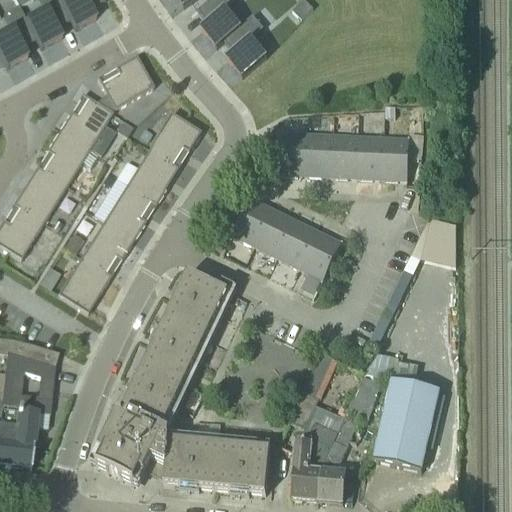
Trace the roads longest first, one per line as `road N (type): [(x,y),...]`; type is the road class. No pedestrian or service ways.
road 1 (residential): [(58,506),(62,471),(107,355),(230,143),(228,120),(153,25)]
road 2 (residential): [(153,25),(9,109)]
